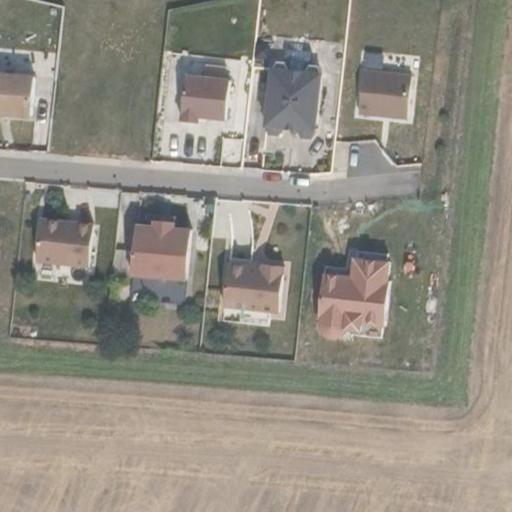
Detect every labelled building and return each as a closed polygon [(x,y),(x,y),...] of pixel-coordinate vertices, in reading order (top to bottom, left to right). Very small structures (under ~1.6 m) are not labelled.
[(45,69),(0,64),(0,105),(41,109),(45,69)] [(371,68),(366,110),(415,116),(419,73),(371,68)] [(268,69),(262,74),(257,131),(262,136),(270,137),(277,131),(292,133),(298,139),(307,140),(314,134),(318,80),(313,73),(304,72),(297,78),(282,76),(276,70),(268,69)] [(237,74),(193,70),(188,116),(205,117),(206,111),(233,113),(237,74)] [(183,211),(163,209),(162,216),(183,218),(183,211)] [(102,219),(49,212),(43,255),(96,261),(102,219)] [(162,221),(144,219),(139,269),(195,275),(200,225),(182,223),(183,218),(162,216),(162,221)] [(365,250),(364,257),(394,261),(395,253),(365,250)] [(327,308),(329,308),(328,314),(329,320),(332,325),(336,329),(341,331),(347,331),(353,329),(368,330),(368,333),(388,335),(389,323),(392,323),(397,280),(394,280),(397,261),(394,261),(364,257),(362,257),(361,268),(332,265),(327,308)] [(269,262),(236,259),(232,301),(288,306),(292,261),(270,259),(269,262)]
